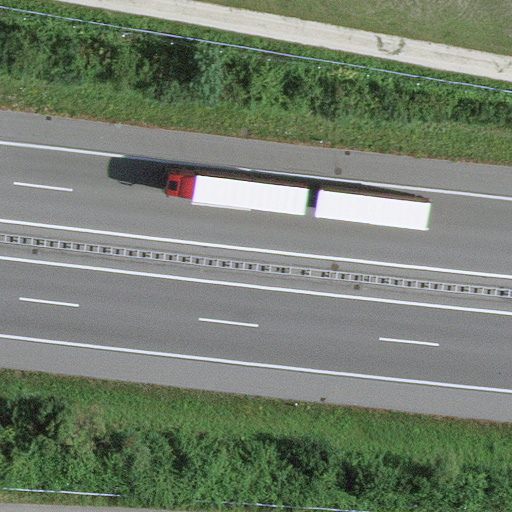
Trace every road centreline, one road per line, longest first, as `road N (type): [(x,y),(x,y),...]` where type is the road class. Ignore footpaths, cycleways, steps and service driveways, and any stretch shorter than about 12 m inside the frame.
road 1 (motorway): [(511,244),(0,183)]
road 2 (motorway): [(0,303),(511,363)]
road 3 (track): [(121,0),(511,77)]
